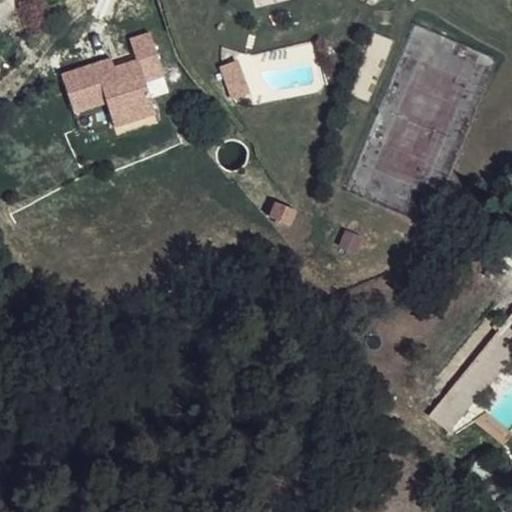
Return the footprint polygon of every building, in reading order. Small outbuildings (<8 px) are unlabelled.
[(110,57),(60,72),(72,110),(105,100),(113,124),(153,111),(143,80),(162,74),(149,31),(129,38),(135,58),(137,65),(114,72),(110,57)] [(135,58),(112,65),(114,72),(137,65),(135,58)] [(237,58),(217,66),(231,98),(250,90),(237,58)] [(290,210),(274,203),(268,219),(284,226),(290,210)] [(504,470),(485,458),(471,478),(490,491),(504,470)]
